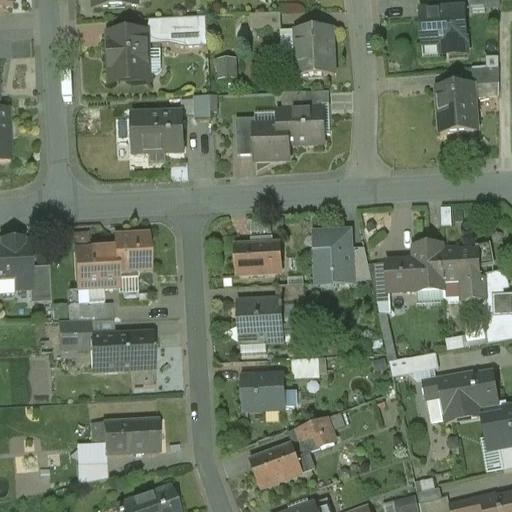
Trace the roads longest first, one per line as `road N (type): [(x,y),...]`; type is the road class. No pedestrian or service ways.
road 1 (residential): [(190,204),(206,462),(223,511)]
road 2 (residential): [(50,0),(61,211)]
road 3 (residential): [(367,194),(359,0)]
road 4 (residential): [(367,194),(190,204)]
road 5 (residential): [(511,187),(367,194)]
road 6 (residential): [(190,204),(61,211)]
